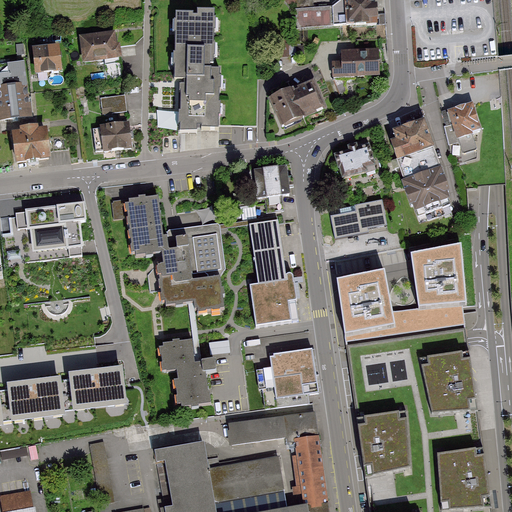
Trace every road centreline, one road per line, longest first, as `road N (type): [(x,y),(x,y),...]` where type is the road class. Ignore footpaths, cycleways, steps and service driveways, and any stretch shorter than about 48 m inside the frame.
road 1 (residential): [(304,151),(348,511)]
road 2 (primary): [(480,0),(490,198)]
road 3 (primary): [(491,339),(508,511)]
road 4 (residential): [(150,0),(144,168)]
road 5 (residential): [(304,151),(144,168)]
road 6 (primary): [(509,345),(500,218),(490,198)]
road 7 (residential): [(144,168),(0,186)]
road 8 (primary): [(490,198),(483,238),(491,339)]
road 9 (residential): [(304,151),(391,104),(401,77)]
